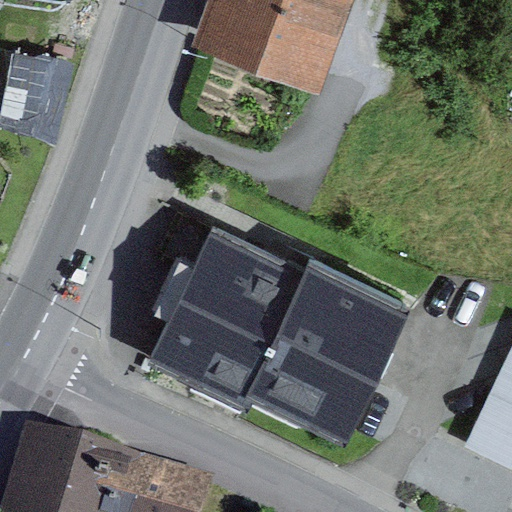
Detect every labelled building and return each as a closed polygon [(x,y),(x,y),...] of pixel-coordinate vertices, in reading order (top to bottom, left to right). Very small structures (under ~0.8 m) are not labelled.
[(313,99),(349,0),(210,0),(191,55),(313,99)] [(0,31),(0,120),(43,134),(68,52),(0,31)] [(343,431),(408,298),(311,251),(302,270),(211,226),(147,359),(240,404),(249,385),(343,431)] [(511,475),(511,343),(459,449),(511,475)] [(0,511),(199,511),(207,483),(16,434),(0,494),(0,511)]
